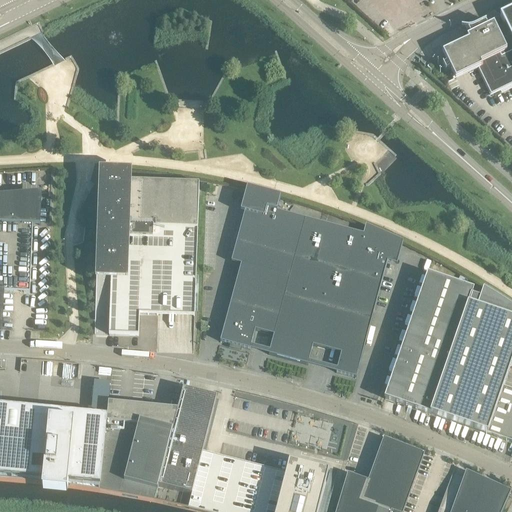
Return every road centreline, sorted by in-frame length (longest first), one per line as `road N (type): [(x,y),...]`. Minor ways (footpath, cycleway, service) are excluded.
road 1 (unclassified): [(511,476),(350,407),(207,374),(0,349)]
road 2 (secondary): [(275,0),(367,82)]
